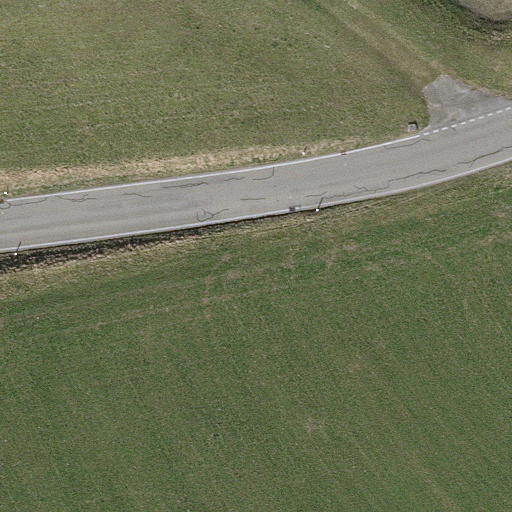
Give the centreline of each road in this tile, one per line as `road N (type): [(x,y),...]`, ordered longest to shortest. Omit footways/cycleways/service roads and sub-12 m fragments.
road 1 (tertiary): [(511,133),(323,181),(0,227)]
road 2 (track): [(497,138),(335,0)]
